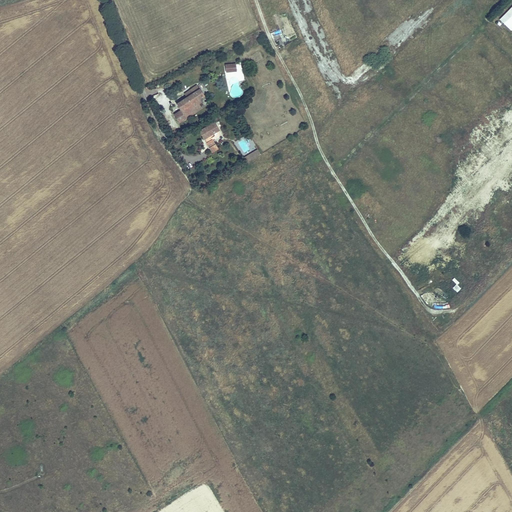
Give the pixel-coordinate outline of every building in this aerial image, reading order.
[(511,8),(499,22),(507,29),(511,23),(511,8)] [(332,74),(327,77),(331,84),(336,82),(332,74)] [(175,115),(179,122),(203,108),(200,103),(203,102),(201,99),(205,97),(199,87),(192,90),(195,94),(187,99),(181,102),(185,109),(182,111),(175,115)] [(195,94),(192,90),(185,95),(187,99),(195,94)] [(215,123),(199,132),(210,152),(217,148),(215,144),(224,138),(215,123)] [(239,159),(242,165),(261,154),(258,149),(239,159)] [(456,284),(452,288),(457,292),(461,288),(456,284)]
